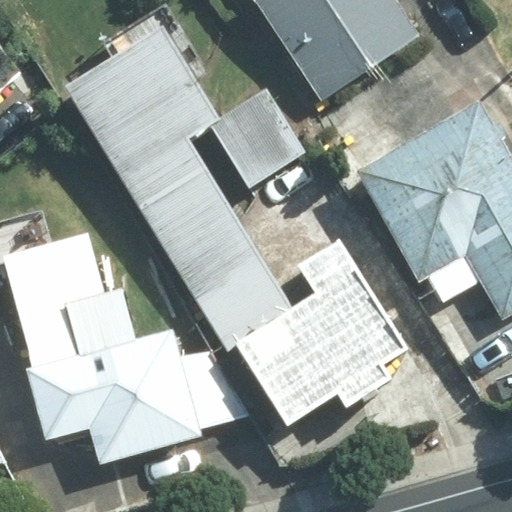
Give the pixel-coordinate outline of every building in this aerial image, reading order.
[(404,0),(261,0),(324,97),(425,32),(404,0)] [(306,256),(316,272),(288,289),(190,128),(225,107),(172,19),(74,78),(236,346),(251,337),(298,415),(352,383),(358,393),(397,370),(390,358),(411,346),(361,263),(362,262),(345,232),(306,256)] [(0,26),(0,88),(31,62),(0,26)] [(275,85),(217,119),(253,181),(311,146),(275,85)] [(511,141),(486,95),(365,163),(430,276),(472,253),(507,314),(511,311),(511,141)] [(97,227),(12,251),(43,360),(37,362),(57,435),(101,423),(111,458),(209,431),(183,338),(182,338),(178,323),(128,338),(97,227)] [(0,461),(13,455),(0,429),(0,461)]
